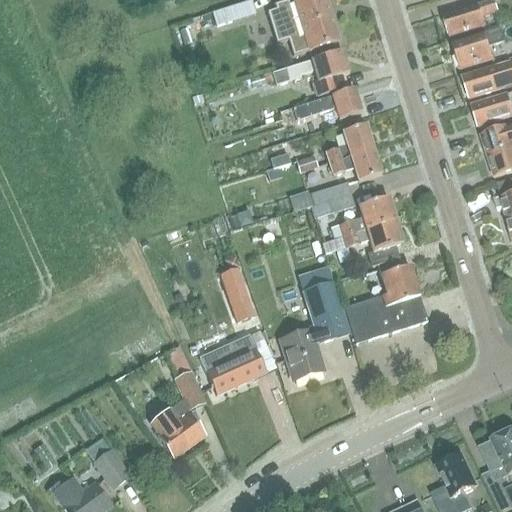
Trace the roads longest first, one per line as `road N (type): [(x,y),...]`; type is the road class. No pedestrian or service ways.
road 1 (residential): [(497,379),(382,0)]
road 2 (tertiary): [(240,511),(334,456),(497,379)]
